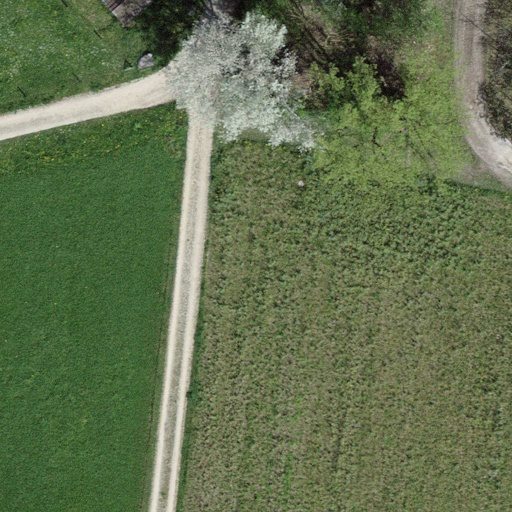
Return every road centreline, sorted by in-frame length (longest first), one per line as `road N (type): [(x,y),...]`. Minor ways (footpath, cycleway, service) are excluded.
road 1 (track): [(155,511),(196,129)]
road 2 (track): [(511,193),(196,129)]
road 3 (track): [(203,60),(0,122)]
road 4 (track): [(474,0),(474,113),(511,189)]
